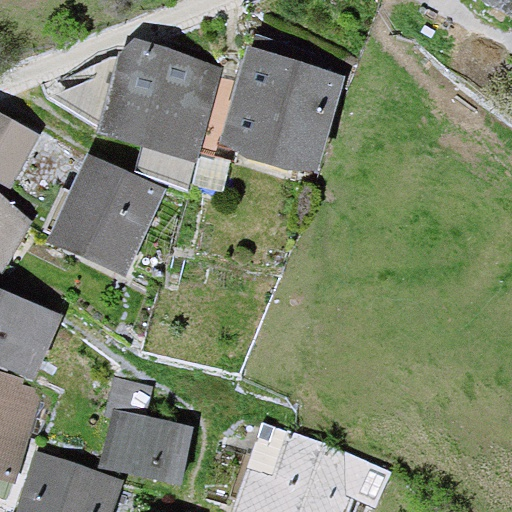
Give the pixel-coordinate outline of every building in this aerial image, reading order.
[(219,82),(126,53),(99,141),(191,170),(219,82)] [(341,86),(248,57),(216,157),(310,186),(341,86)] [(35,143),(0,121),(0,192),(3,194),(35,143)] [(158,198),(85,164),(45,249),(117,283),(158,198)] [(0,282),(37,224),(0,200),(0,282)] [(55,324),(0,302),(0,375),(30,387),(55,324)] [(38,394),(0,383),(0,480),(14,484),(38,394)] [(174,435),(110,416),(92,473),(156,493),(174,435)] [(370,511),(384,479),(263,431),(230,511),(346,511),(348,509),(356,511),(370,511)] [(103,511),(110,487),(41,469),(29,511),(103,511)]
